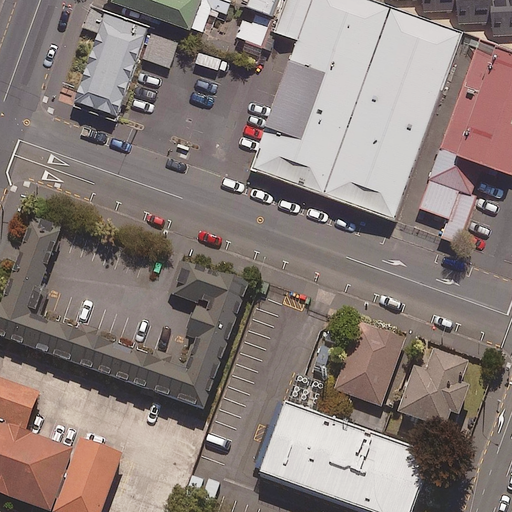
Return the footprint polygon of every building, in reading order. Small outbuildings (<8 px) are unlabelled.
[(111,0),(111,1),(203,34),(212,8),(227,14),(231,2),(223,0),(111,0)] [(275,0),(250,0),(248,5),(271,14),(275,0)] [(472,33),(383,0),(317,0),(256,163),(403,218),(472,33)] [(458,0),(424,0),(425,11),(459,9),(458,0)] [(492,0),(458,0),(459,9),(459,23),(494,21),(492,0)] [(511,0),(492,0),(495,35),(511,34),(511,0)] [(147,26),(107,12),(77,99),(117,113),(147,26)] [(271,22),(255,15),(251,25),(243,21),(237,36),(270,49),(273,41),(265,38),(271,22)] [(235,42),(210,36),(207,47),(233,53),(235,42)] [(511,49),(480,38),(418,211),(475,232),(499,167),(511,171),(511,49)] [(70,233),(38,221),(0,321),(212,401),(257,283),(198,261),(166,345),(45,300),(70,233)] [(404,340),(363,325),(356,345),(352,344),(335,390),(380,407),(404,340)] [(466,365),(432,353),(425,372),(413,367),(396,413),(443,430),(449,414),(457,417),(468,387),(459,384),(466,365)] [(0,371),(0,413),(34,427),(48,389),(0,371)] [(355,511),(411,511),(432,456),(284,404),(258,478),(355,511)] [(34,427),(0,413),(0,487),(56,508),(81,444),(34,427)] [(81,444),(56,508),(66,511),(108,511),(132,451),(85,434),(81,444)]
